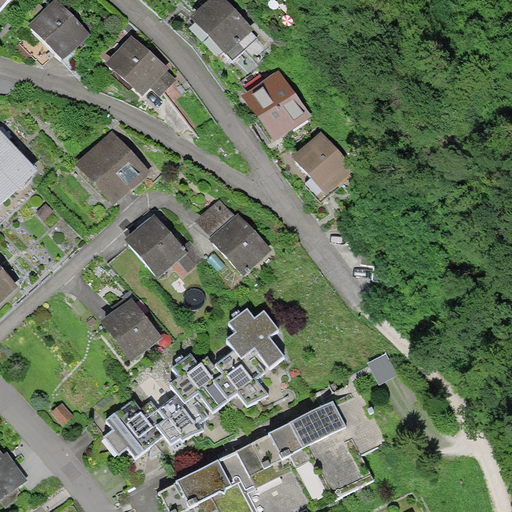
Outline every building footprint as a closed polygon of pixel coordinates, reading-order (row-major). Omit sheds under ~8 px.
[(0,0),(0,11),(10,0),(0,0)] [(252,30),(223,0),(212,0),(192,20),(210,39),(232,62),(257,39),(251,32),(252,30)] [(90,38),(59,2),(31,26),(63,62),(90,38)] [(178,81),(133,37),(106,65),(142,100),(151,91),(160,100),(178,81)] [(309,119),(277,75),(246,98),(277,141),(309,119)] [(152,171),(113,130),(76,166),(115,207),(152,171)] [(36,172),(0,133),(0,204),(1,205),(25,183),(36,172)] [(353,171),(322,135),(294,159),(313,182),(306,187),(321,204),(341,187),(338,184),(353,171)] [(235,218),(220,201),(194,224),(245,280),(274,254),(238,215),(235,218)] [(182,248),(156,215),(125,241),(157,280),(178,263),(187,274),(205,259),(191,241),(182,248)] [(378,239),(352,235),(350,249),(363,250),(361,265),(374,266),(372,281),(403,284),(405,270),(389,268),(391,254),(377,252),(378,239)] [(5,274),(0,268),(0,302),(17,286),(5,274)] [(162,338),(133,301),(129,304),(103,325),(132,362),(162,338)] [(266,312),(255,320),(247,311),(229,325),(237,335),(228,342),(236,352),(217,366),(210,358),(200,366),(192,356),(173,370),(180,379),(171,387),(179,396),(157,412),(150,404),(142,410),(135,401),(108,422),(115,431),(106,438),(120,456),(129,449),(137,460),(150,449),(164,439),(171,448),(181,440),(184,442),(204,431),(200,426),(237,395),(247,409),(269,397),(256,380),(285,357),(271,339),(280,331),(266,312)] [(347,429),(334,403),(158,495),(166,511),(311,511),(335,500),(309,449),(347,429)] [(63,404),(51,414),(63,428),(75,418),(63,404)] [(8,453),(5,456),(0,449),(0,501),(28,482),(8,453)]
